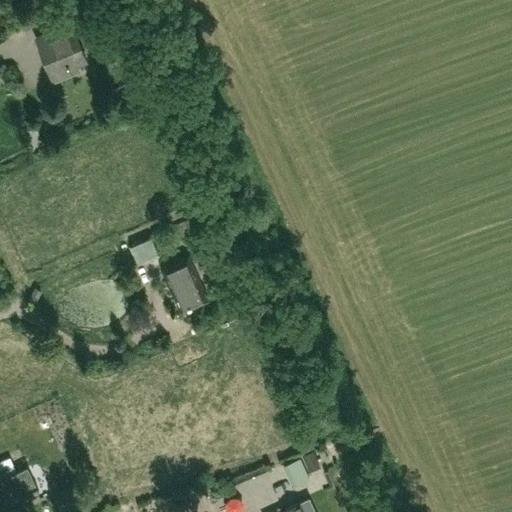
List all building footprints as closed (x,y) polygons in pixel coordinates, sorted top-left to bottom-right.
[(72,24),(36,39),(54,81),(74,73),(71,66),(86,60),(72,24)] [(143,64),(142,59),(137,56),(132,58),(129,62),(131,68),(135,70),(140,69),(143,64)] [(145,84),(124,94),(129,107),(138,103),(137,101),(150,95),(145,84)] [(57,115),(35,124),(41,139),(63,130),(57,115)] [(138,264),(158,255),(149,236),(129,245),(138,264)] [(164,271),(182,312),(205,301),(187,260),(164,271)] [(38,287),(32,297),(37,300),(43,290),(38,287)] [(282,465),(291,485),(309,477),(300,457),(282,465)] [(33,493),(37,490),(27,469),(10,476),(7,470),(0,473),(0,500),(0,501),(17,494),(21,501),(34,495),(33,493)] [(79,488),(54,500),(59,511),(69,511),(87,504),(79,488)] [(305,511),(301,502),(285,509),(286,511),(305,511)]
